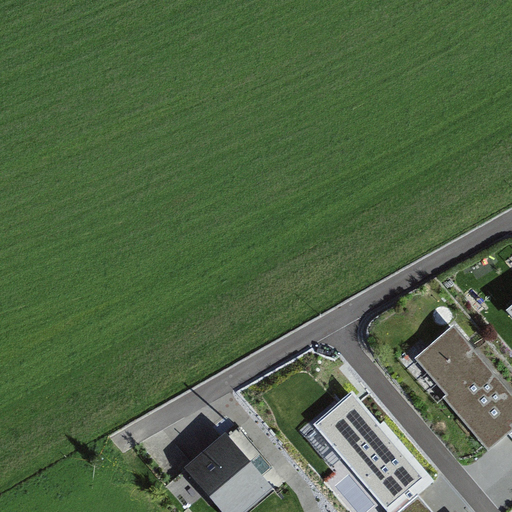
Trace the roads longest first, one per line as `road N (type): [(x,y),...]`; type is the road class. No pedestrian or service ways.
road 1 (residential): [(327,322),(486,511)]
road 2 (residential): [(327,322),(116,442)]
road 3 (residential): [(511,221),(327,322)]
